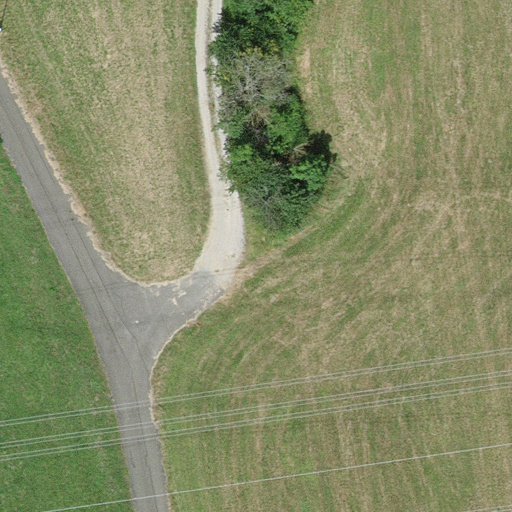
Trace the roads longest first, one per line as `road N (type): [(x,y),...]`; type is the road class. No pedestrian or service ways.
road 1 (track): [(0,109),(116,334),(144,511)]
road 2 (track): [(207,0),(209,65),(232,200),(222,259),(184,298),(116,334)]
